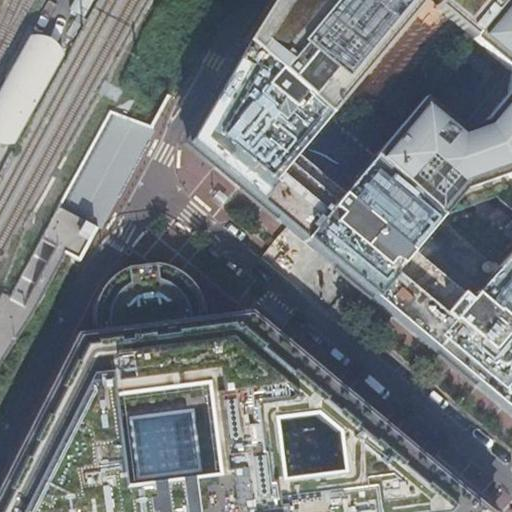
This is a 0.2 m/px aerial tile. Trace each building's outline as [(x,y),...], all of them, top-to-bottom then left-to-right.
[(369,152),(496,0),(274,0),(249,41),(369,152)] [(500,75),(501,98),(476,126),(450,135),(414,102),(375,149),(446,213),(459,193),(497,180),(511,192),(511,0),(502,0),(465,44),(500,75)] [(62,55),(30,37),(0,91),(0,137),(13,145),(62,55)] [(330,121),(245,45),(186,146),(224,178),(302,243),(339,194),(297,160),(330,121)] [(58,210),(43,240),(50,244),(58,248),(65,252),(80,260),(98,228),(133,163),(143,144),(151,127),(162,108),(136,96),(111,109),(94,142),(77,174),(58,210)] [(511,280),(497,269),(467,302),(409,254),(446,213),(375,149),(339,194),(302,243),(511,417),(511,280)] [(511,252),(497,269),(511,280),(511,252)] [(96,337),(75,340),(77,356),(66,358),(45,399),(59,507),(57,510),(56,511),(54,511),(490,511),(421,454),(410,466),(408,467),(397,457),(386,470),(283,483),(280,481),(278,480),(272,434),(372,421),(266,332),(221,338),(218,321),(197,324),(196,316),(202,315),(200,309),(198,301),(193,293),(188,285),(183,281),(176,275),(168,271),(160,268),(149,267),(148,268),(129,270),(124,271),(116,276),(108,281),(103,287),(98,295),(94,303),(91,311),(90,320),(91,330),(95,329),(96,337)]
